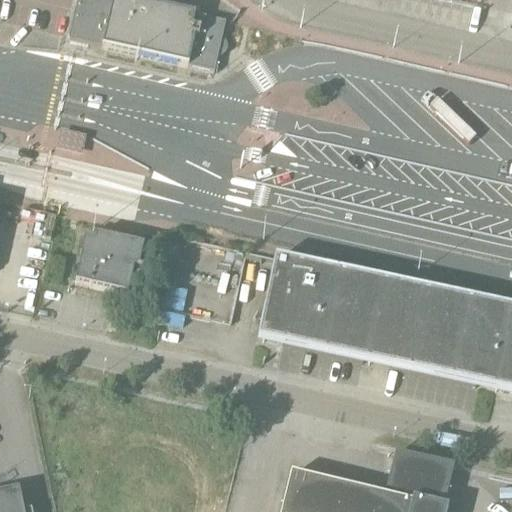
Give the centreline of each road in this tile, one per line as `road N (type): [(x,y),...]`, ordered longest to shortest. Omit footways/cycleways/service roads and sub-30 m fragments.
road 1 (unclassified): [(511,447),(0,332)]
road 2 (unclassified): [(511,254),(204,181),(91,130),(46,119),(25,98)]
road 3 (unclassified): [(181,203),(511,275)]
road 4 (unclassified): [(511,101),(308,60),(259,76),(225,97),(221,109)]
road 5 (unclassified): [(511,173),(221,109)]
road 6 (unclassified): [(0,150),(141,184),(181,203)]
road 7 (unclassified): [(0,170),(137,202),(181,203)]
